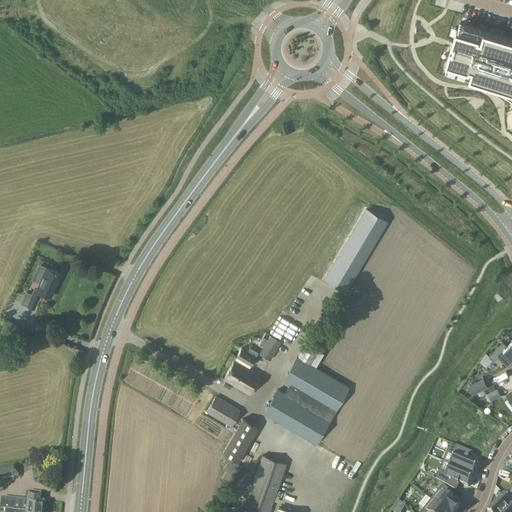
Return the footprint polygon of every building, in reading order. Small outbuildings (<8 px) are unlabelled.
[(35,0),(11,0),(11,3),(55,21),(60,10),(35,0)] [(242,16),(253,0),(228,0),(225,5),(242,16)] [(448,61),(446,68),(475,77),(508,87),(506,96),(506,97),(507,96),(511,99),(511,37),(460,22),(458,29),(457,29),(453,42),(452,41),(450,47),(451,48),(447,61),(448,61)] [(152,50),(150,57),(163,61),(169,41),(154,36),(150,49),(152,50)] [(188,60),(193,65),(199,58),(194,53),(188,60)] [(184,83),(194,70),(189,66),(183,73),(177,68),(170,77),(177,82),(180,79),(184,83)] [(366,208),(323,279),(346,292),(388,221),(366,208)] [(26,291),(21,303),(27,305),(34,308),(38,299),(41,292),(45,294),(50,296),(54,288),(53,287),(55,282),(56,282),(60,273),(57,272),(57,270),(55,269),(54,271),(46,267),(39,264),(32,278),(39,281),(36,289),(34,289),(32,294),(31,295),(26,293),(27,291),(26,291)] [(270,335),(259,353),(270,360),(281,341),(270,335)] [(486,352),(479,361),(480,361),(486,367),(493,360),(494,361),(498,357),(507,365),(507,366),(508,367),(511,362),(511,340),(507,346),(503,341),(489,355),(486,352)] [(323,353),(305,342),(297,355),(316,366),(323,353)] [(235,359),(224,378),(249,393),(260,374),(249,367),(250,365),(251,366),(256,356),(258,352),(250,347),(247,351),(241,347),(235,357),(236,357),(235,359)] [(285,392),(277,388),(262,413),(315,444),(330,419),(335,411),(349,387),(296,356),(282,380),(289,385),(285,392)] [(473,394),(487,387),(484,381),(477,385),(476,382),(469,386),(473,394)] [(496,389),(487,394),(491,401),(499,396),(496,389)] [(240,410),(215,395),(206,411),(231,426),(240,410)] [(478,415),(469,428),(488,443),(498,430),(478,415)] [(258,426),(242,417),(221,453),(229,457),(237,462),(258,426)] [(478,456),(482,446),(479,445),(467,440),(463,439),(459,448),(478,456)] [(451,444),(447,454),(453,457),(449,465),(473,475),(478,463),(469,460),(472,453),(451,444)] [(262,454),(241,511),(268,511),(286,463),(262,454)] [(0,479),(19,476),(17,467),(16,464),(0,467),(0,479)] [(439,471),(436,480),(456,491),(459,484),(468,487),(473,475),(449,465),(446,474),(439,471)] [(222,484),(218,491),(228,497),(232,490),(222,484)] [(442,486),(431,501),(445,511),(456,511),(460,508),(449,499),(452,494),(442,486)] [(1,498),(0,506),(0,509),(11,511),(25,511),(41,511),(42,509),(43,509),(44,503),(42,502),(43,501),(39,501),(40,492),(28,491),(28,496),(27,496),(26,505),(21,504),(21,500),(1,498)] [(504,511),(511,505),(511,503),(504,496),(499,491),(494,495),(500,500),(488,511),(504,511)] [(224,501),(212,511),(226,511),(231,508),(224,501)] [(445,511),(431,501),(422,511),(445,511)]
